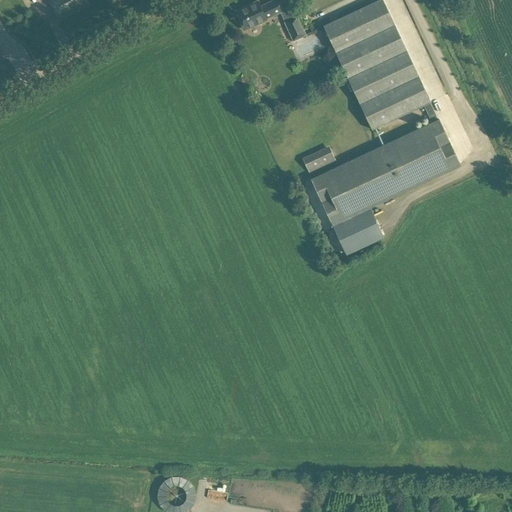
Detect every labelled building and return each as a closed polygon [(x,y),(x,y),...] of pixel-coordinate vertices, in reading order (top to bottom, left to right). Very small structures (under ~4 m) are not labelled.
[(86,2),(85,0),(51,0),(50,1),(59,17),(86,2)] [(245,30),(259,24),(268,20),(266,17),(273,14),(274,16),(284,12),(278,0),(275,0),(261,6),(259,1),(245,7),(237,11),(245,30)] [(426,126),(312,179),(333,225),(347,254),(384,237),(376,219),(370,207),(461,165),(440,120),(439,120),(430,102),(431,102),(383,0),(379,0),(324,26),(372,129),(417,108),(426,126)] [(297,16),(285,22),(285,23),(286,22),(290,21),(295,32),(298,33),(301,32),(303,36),(306,35),(298,16),(297,16)] [(331,149),(304,161),(309,172),(336,160),(331,149)] [(155,485),(164,511),(180,511),(199,506),(187,474),(155,485)] [(220,479),(216,502),(236,505),(236,506),(240,482),(220,479)]
